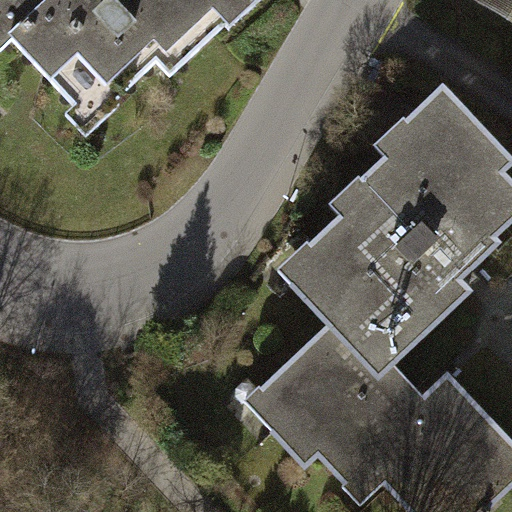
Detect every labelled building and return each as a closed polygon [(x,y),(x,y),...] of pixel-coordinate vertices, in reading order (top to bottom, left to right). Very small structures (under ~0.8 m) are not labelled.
[(0,0),(0,42),(8,35),(44,0),(0,0)] [(44,0),(8,35),(80,111),(104,88),(116,100),(155,62),(171,78),(229,23),(214,7),(221,0),(44,0)] [(511,0),(451,0),(511,35),(511,0)] [(327,315),(375,367),(390,353),(470,281),(459,268),(498,232),(492,227),(511,208),(511,168),(504,160),(511,153),(511,145),(441,69),(398,109),(408,120),(355,169),(368,182),(309,236),(322,250),(291,279),(327,315)] [(419,385),(390,353),(375,367),(327,315),(241,393),(300,457),(313,445),(359,496),(380,477),(412,511),(473,511),(511,477),(511,435),(445,361),(419,385)]
